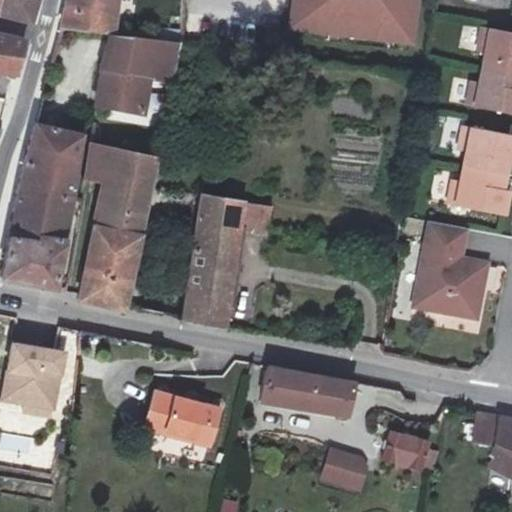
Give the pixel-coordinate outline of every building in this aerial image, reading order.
[(38,0),(3,0),(0,14),(32,22),(38,0)] [(109,31),(113,0),(58,0),(55,23),(96,29),(109,31)] [(284,0),(282,27),(409,43),(413,0),(284,0)] [(502,161),(509,162),(511,162),(511,137),(507,137),(511,116),(511,34),(482,28),(477,53),(485,54),(482,69),(479,84),(471,83),(466,107),(474,109),(470,129),(462,128),(458,153),(465,154),(460,183),(452,182),(447,206),(504,218),(509,193),(503,191),(496,191),(502,161)] [(109,31),(96,29),(85,106),(139,114),(144,77),(171,80),(177,39),(109,31)] [(0,34),(0,73),(17,74),(25,45),(21,40),(0,34)] [(14,211),(67,221),(82,138),(82,134),(36,125),(20,184),(14,211)] [(155,158),(159,158),(160,156),(91,144),(86,179),(104,183),(80,295),(78,301),(125,312),(126,308),(155,158)] [(503,191),(509,162),(502,161),(496,191),(503,191)] [(225,329),(240,223),(242,210),(243,201),(201,193),(197,222),(225,227),(221,248),(194,244),(183,319),(183,322),(225,329)] [(262,213),(242,210),(240,223),(260,226),(260,223),(262,213)] [(67,221),(14,211),(1,278),(54,290),(67,221)] [(462,256),(467,229),(422,220),(406,309),(478,323),(490,260),(462,256)] [(197,222),(194,244),(221,248),(225,227),(197,222)] [(19,343),(9,395),(33,399),(34,390),(62,395),(70,353),(19,343)] [(348,413),(353,381),(268,365),(262,400),(348,413)] [(62,395),(34,390),(33,399),(60,404),(62,395)] [(151,391),(143,422),(141,434),(208,450),(217,409),(151,391)] [(471,442),(494,448),(498,418),(476,413),(471,442)] [(511,420),(498,418),(494,448),(490,471),(511,479),(511,420)] [(428,442),(391,431),(385,457),(421,468),(428,442)] [(332,451),(323,480),(360,491),(369,462),(332,451)] [(235,511),(238,501),(223,498),(219,511),(235,511)]
